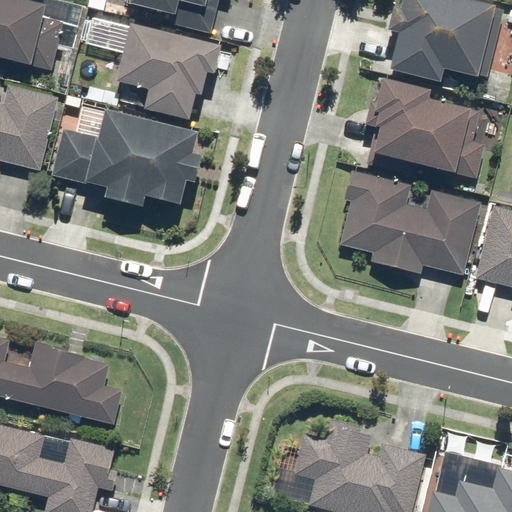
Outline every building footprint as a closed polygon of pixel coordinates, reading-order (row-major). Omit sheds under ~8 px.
[(0,0),(0,58),(54,70),(67,20),(50,16),(53,0),(51,0),(51,2),(43,0),(0,0)] [(176,25),(215,34),(222,0),(232,0),(233,0),(131,0),(131,3),(179,14),(176,25)] [(508,5),(487,0),(407,0),(406,5),(399,4),(393,28),(403,30),(393,69),(446,82),(449,68),(490,78),(491,77),(508,5)] [(149,108),(195,118),(201,93),(207,95),(213,71),(220,72),(227,43),(135,21),(121,81),(153,88),(149,108)] [(375,141),(368,166),(415,178),(420,162),(461,173),(480,178),(489,144),(487,144),(490,131),(496,132),(500,115),(476,108),(476,107),(436,96),(438,88),(389,76),(382,101),(376,100),(374,109),(370,123),(384,127),(380,142),(375,141)] [(0,169),(2,170),(4,161),(44,172),(63,95),(12,83),(7,103),(0,101),(0,169)] [(91,85),(88,99),(120,107),(123,93),(91,85)] [(152,195),(185,204),(192,179),(201,181),(209,154),(198,151),(204,129),(112,105),(104,137),(66,127),(53,176),(90,186),(91,181),(111,186),(108,196),(149,206),(152,195)] [(427,265),(466,275),(484,202),(434,189),(430,208),(410,203),(415,185),(354,170),(347,200),(353,202),(342,244),(375,252),(373,261),(424,274),(427,265)] [(511,208),(496,205),(479,278),(511,285),(511,208)] [(0,395),(119,424),(127,390),(127,389),(108,385),(114,364),(89,358),(90,354),(39,341),(33,366),(9,360),(14,339),(0,335),(0,395)] [(328,436),(307,431),(297,473),(316,478),(310,505),(340,511),(413,511),(428,451),(384,440),(382,449),(372,446),(375,433),(363,430),(365,423),(333,415),(328,436)] [(47,435),(0,424),(0,484),(51,497),(46,511),(94,511),(101,488),(115,492),(120,471),(114,470),(120,447),(73,436),(67,462),(42,456),(47,435)] [(494,485),(461,477),(458,493),(437,488),(430,511),(511,511),(511,467),(499,464),(494,485)]
